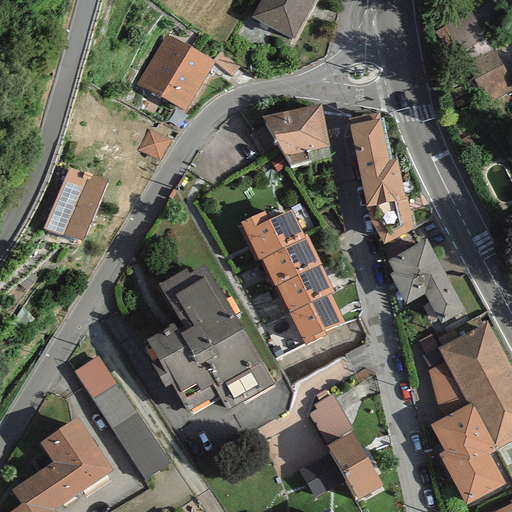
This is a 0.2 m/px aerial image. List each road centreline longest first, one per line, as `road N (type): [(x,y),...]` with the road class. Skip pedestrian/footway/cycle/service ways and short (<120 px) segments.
road 1 (tertiary): [(0,456),(192,139),(220,111),(255,93),(324,84)]
road 2 (residential): [(419,511),(324,84)]
road 3 (primary): [(511,317),(436,178),(393,75)]
road 4 (tertiary): [(90,0),(57,131),(35,188),(0,238)]
road 5 (unknown): [(79,320),(192,511)]
